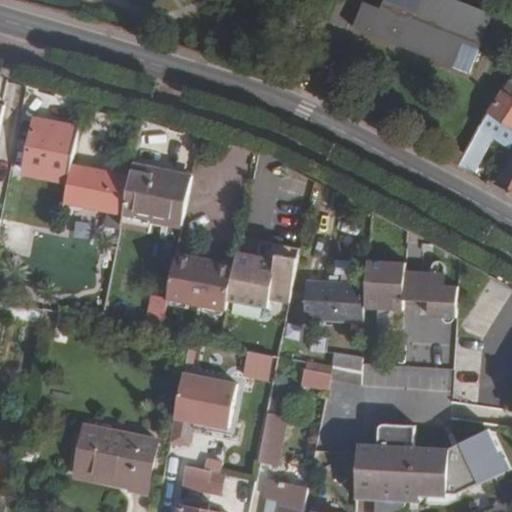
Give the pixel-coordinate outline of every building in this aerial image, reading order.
[(363,4),(353,29),(469,74),(493,13),(458,0),(440,0),(433,21),(418,15),(423,0),(385,0),(381,11),(363,4)] [(440,0),(423,0),(418,15),(433,21),(440,0)] [(511,76),(502,90),(511,96),(511,76)] [(511,96),(502,90),(466,156),(460,168),(474,176),(495,138),(511,146),(511,144),(511,96)] [(36,118),(25,174),(69,183),(73,165),(73,164),(79,133),(42,126),(43,120),(36,118)] [(79,133),(81,127),(43,120),(42,126),(79,133)] [(448,162),(460,168),(466,156),(455,150),(448,162)] [(73,165),(69,183),(65,203),(124,214),(125,213),(132,177),(73,165)] [(154,174),(155,169),(134,165),(133,170),(154,174)] [(125,213),(183,225),(193,176),(155,169),(154,174),(133,170),(132,177),(125,213)] [(229,301),(269,308),(271,300),(290,304),(301,247),(281,243),(276,263),(238,257),(234,280),(229,301)] [(201,256),(178,252),(169,299),(228,311),(229,301),(234,280),(237,263),(207,258),(206,260),(200,259),(201,256)] [(407,272),(407,264),(370,261),(367,308),(404,310),(405,300),(430,301),(429,316),(458,317),(460,287),(444,287),(445,274),(407,272)] [(366,285),(307,282),(305,319),(364,322),(366,285)] [(44,311),(42,321),(57,325),(59,314),(44,311)] [(365,358),(336,354),(334,367),(364,373),(364,365),(365,358)] [(246,373),(266,377),(269,358),(250,355),(246,373)] [(307,362),(305,369),(332,374),(334,367),(307,362)] [(332,374),(332,378),(363,385),(364,373),(334,367),(332,374)] [(409,367),(409,376),(449,378),(450,369),(409,367)] [(332,374),(305,369),(302,385),(329,390),(332,378),(332,374)] [(185,373),(176,418),(196,421),(230,428),(239,384),(185,373)] [(288,418),(269,414),(259,462),(279,466),(288,418)] [(196,421),(176,418),(171,442),(191,446),(196,421)] [(149,494),(160,438),(87,423),(77,470),(134,481),(131,491),(149,494)] [(448,497),(451,449),(415,447),(416,425),(385,424),(382,425),(381,426),(380,429),(379,445),(360,444),(357,498),(376,500),(375,511),(394,511),(402,508),(405,506),(406,504),(406,501),(420,502),(421,495),(448,497)] [(212,471),(187,465),(183,485),(208,490),(212,471)] [(134,481),(77,470),(75,479),(131,491),(134,481)] [(226,473),(212,471),(208,490),(221,493),(226,473)] [(269,480),(266,497),(281,500),(278,511),(305,511),(310,488),(269,480)] [(198,509),(182,506),(180,511),(212,511),(207,511),(209,504),(200,502),(198,509)]
